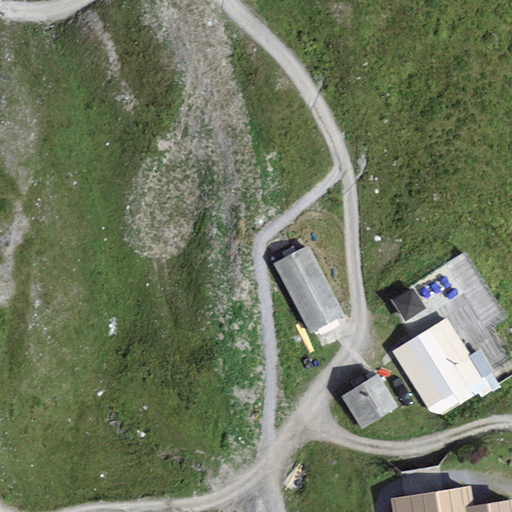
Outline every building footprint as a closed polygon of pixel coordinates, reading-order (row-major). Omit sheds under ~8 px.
[(314,247),(279,263),(317,333),(350,318),(314,247)] [(400,297),(406,325),(430,319),(424,292),(400,297)] [(452,321),(394,351),(424,405),(486,375),(452,321)] [(366,431),(404,410),(384,376),(346,397),(366,431)] [(424,489),(393,493),(395,511),(511,511),(511,491),(509,477),(457,484),(424,489)]
